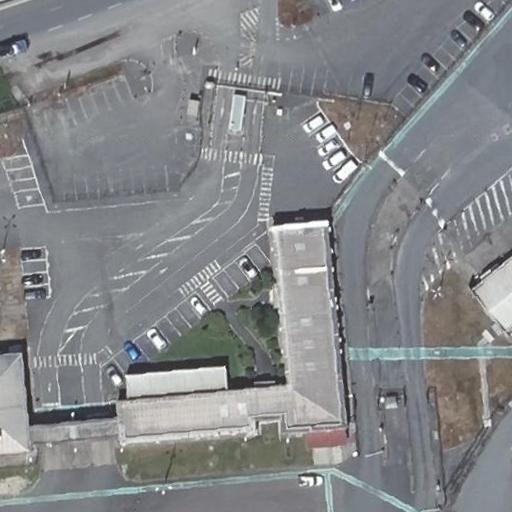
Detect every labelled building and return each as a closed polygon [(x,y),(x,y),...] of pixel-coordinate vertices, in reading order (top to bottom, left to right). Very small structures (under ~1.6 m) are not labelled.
[(304,396),(314,438),(345,435),(329,231),(300,232),(304,396)] [(300,232),(293,233),(275,234),(284,384),(127,400),(130,440),(286,426),(288,441),(314,438),(304,396),(300,232)] [(511,252),(470,287),(508,334),(511,331),(511,252)] [(0,434),(33,431),(26,349),(0,351),(0,434)] [(74,426),(97,423),(97,416),(74,418),(74,426)] [(98,439),(97,423),(74,426),(75,441),(98,439)] [(0,455),(34,452),(33,431),(0,434),(0,455)]
